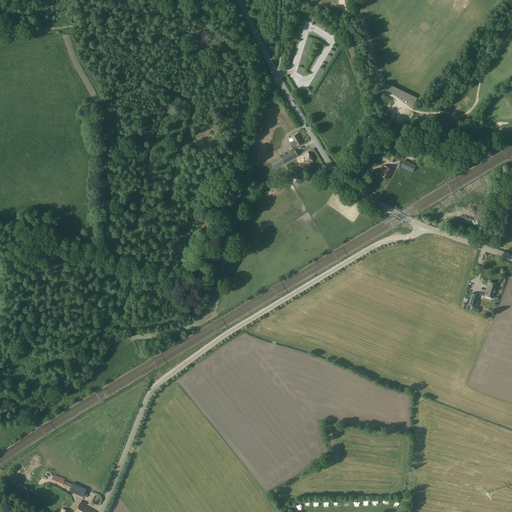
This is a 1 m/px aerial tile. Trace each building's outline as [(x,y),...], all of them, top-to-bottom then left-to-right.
[(416,97),(384,83),(381,89),(413,104),(416,97)] [(294,141),(290,143),(293,148),(296,146),(302,143),(297,134),(292,137),(294,141)] [(298,156),(294,150),(281,157),(282,158),(285,164),(298,156)] [(313,162),(308,153),(297,159),(303,168),(313,162)] [(282,158),(272,164),(275,169),(285,164),(282,158)] [(404,160),(401,167),(412,173),(416,165),(404,160)] [(388,179),(392,170),(385,166),(379,175),(388,179)] [(429,210),(425,213),(430,219),(433,216),(429,210)] [(491,300),(491,298),(493,298),(497,284),(489,282),(485,295),(486,296),(485,298),(491,300)] [(479,295),(471,293),(468,305),(475,307),(479,295)] [(70,489),(71,484),(54,477),(52,481),(70,489)] [(83,495),(86,489),(73,483),(70,489),(83,495)]
